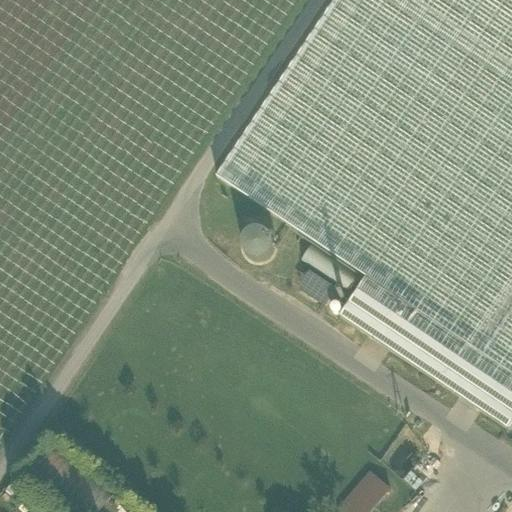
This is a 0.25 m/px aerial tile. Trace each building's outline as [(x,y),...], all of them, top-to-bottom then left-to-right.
[(367,280),(511,377),(511,67),(412,0),(338,0),(218,180),(367,280)] [(511,0),(412,0),(511,67),(511,0)] [(265,233),(254,233),(247,240),(246,251),(254,259),(265,259),(273,251),(273,241),(265,233)] [(311,249),(303,261),(351,293),(360,281),(311,249)] [(311,276),(302,290),(327,306),(336,293),(311,276)] [(511,426),(511,377),(367,280),(341,320),(508,432),(511,426)] [(100,511),(112,497),(50,447),(25,478),(66,511),(100,511)] [(338,511),(372,511),(390,491),(371,474),(338,511)]
